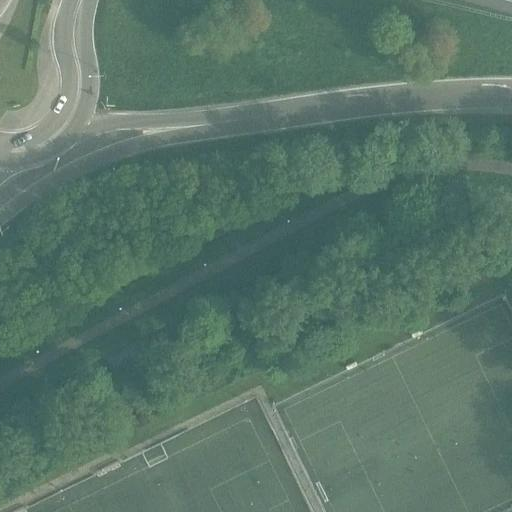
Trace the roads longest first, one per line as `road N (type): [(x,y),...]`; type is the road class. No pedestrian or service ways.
road 1 (motorway): [(238,130),(404,105),(511,102)]
road 2 (motorway): [(0,220),(48,184),(111,154),(238,130)]
road 3 (secondary): [(0,147),(46,131),(63,113),(70,85),(62,35),(71,0)]
road 4 (motorway): [(79,126),(238,130)]
road 5 (secondary): [(79,126),(90,87),(82,29),(88,0)]
